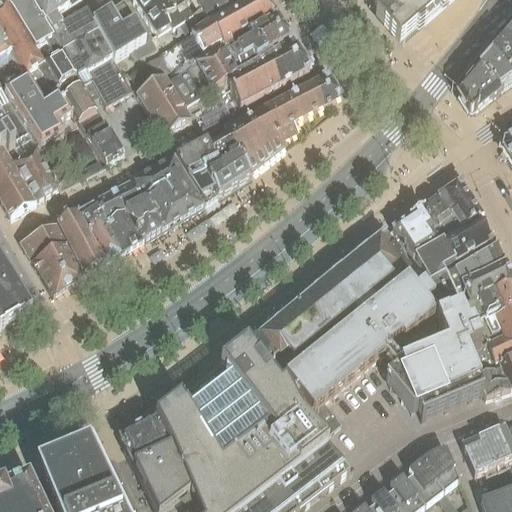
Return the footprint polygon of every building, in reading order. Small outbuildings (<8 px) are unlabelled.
[(81,93),(24,0),(19,0),(4,11),(54,90),(62,104),(81,93)] [(24,0),(81,93),(90,88),(85,79),(103,68),(102,67),(110,63),(112,67),(115,65),(91,27),(85,17),(86,16),(81,7),(69,14),(67,15),(56,0),(24,0)] [(56,0),(67,15),(69,14),(81,7),(76,0),(56,0)] [(183,41),(187,39),(206,29),(191,4),(197,0),(133,0),(134,2),(129,5),(142,24),(154,42),(169,32),(171,35),(177,31),(183,41)] [(197,0),(191,4),(206,29),(248,4),(255,0),(197,0)] [(425,0),(362,0),(366,5),(366,4),(371,9),(369,11),(371,12),(379,20),(378,21),(379,21),(380,23),(381,22),(400,45),(399,45),(401,48),(404,45),(421,31),(423,29),(439,15),(425,0)] [(425,0),(439,15),(445,10),(445,11),(447,8),(456,0),(425,0)] [(249,5),(248,4),(206,29),(187,39),(201,60),(220,49),(222,53),(267,29),(274,25),(256,1),(249,5)] [(122,8),(91,27),(115,65),(144,47),(133,27),(132,28),(122,8)] [(0,46),(40,112),(55,102),(49,92),(54,90),(4,11),(0,13),(0,46)] [(267,30),(267,29),(222,53),(198,66),(199,68),(194,70),(168,86),(184,113),(210,98),(225,89),(239,80),(282,54),(281,52),(289,47),(274,26),(267,30)] [(40,112),(0,46),(0,99),(16,126),(40,112)] [(511,87),(511,56),(504,48),(490,62),(511,87)] [(239,80),(225,89),(239,114),(256,105),(274,96),(308,78),(308,77),(290,49),(282,54),(239,80)] [(511,87),(490,62),(477,77),(496,101),(511,89),(511,87)] [(125,87),(115,65),(112,67),(110,63),(102,67),(103,68),(85,79),(90,88),(81,93),(90,107),(99,103),(104,112),(132,97),(125,87)] [(477,77),(467,89),(456,103),(466,118),(467,118),(474,119),(490,106),(496,101),(477,77)] [(135,100),(161,141),(162,143),(190,128),(164,82),(135,100)] [(314,89),(305,94),(317,118),(334,109),(340,106),(340,105),(338,101),(334,96),(332,92),(326,83),(325,83),(314,88),(314,89)] [(60,105),(62,104),(54,90),(49,92),(55,102),(40,112),(61,143),(78,133),(74,126),(60,105)] [(90,107),(81,93),(62,104),(76,125),(101,165),(105,172),(123,162),(96,119),(90,107)] [(297,128),(317,118),(305,94),(284,104),(297,128)] [(0,152),(2,156),(11,170),(34,155),(16,126),(0,99),(0,152)] [(264,115),(276,139),(292,131),(297,128),(284,104),(264,115)] [(61,143),(40,112),(16,126),(34,155),(39,163),(64,148),(61,143)] [(243,126),(255,149),(276,139),(264,115),(243,126)] [(224,136),(237,158),(255,149),(243,126),(224,136)] [(237,158),(250,182),(284,155),(280,149),(297,140),(292,131),(276,139),(255,149),(237,158)] [(188,185),(204,176),(235,159),(237,158),(224,136),(222,137),(226,145),(226,146),(227,145),(228,147),(214,153),(210,144),(176,163),(188,185)] [(503,148),(501,155),(502,155),(507,164),(508,164),(511,171),(511,142),(503,148)] [(11,170),(19,185),(35,211),(60,196),(56,189),(39,163),(34,155),(11,170)] [(0,196),(19,185),(11,170),(2,156),(0,156),(0,196)] [(250,182),(237,158),(235,159),(204,176),(218,202),(249,183),(250,182)] [(155,203),(172,231),(203,213),(188,185),(176,163),(174,164),(174,163),(129,190),(141,210),(155,203)] [(57,187),(61,195),(102,174),(98,166),(57,187)] [(188,185),(203,213),(216,204),(218,202),(204,176),(188,185)] [(35,211),(19,185),(0,196),(0,208),(10,226),(35,211)] [(93,209),(105,229),(123,220),(141,210),(129,190),(93,209)] [(440,230),(432,234),(440,248),(441,248),(480,224),(482,223),(477,214),(463,192),(462,192),(456,191),(445,198),(437,204),(445,217),(436,223),(440,230)] [(155,203),(141,210),(123,220),(141,249),(172,231),(155,203)] [(409,224),(391,237),(411,265),(436,251),(440,248),(432,234),(440,230),(436,223),(445,217),(437,204),(422,215),(408,224),(409,224)] [(86,239),(105,229),(93,209),(75,220),(86,239)] [(82,285),(104,272),(86,239),(75,220),(56,231),(53,233),(68,259),(78,278),(82,285)] [(123,220),(105,229),(124,260),(141,249),(123,220)] [(480,224),(441,248),(454,269),(494,246),(480,224)] [(86,239),(104,272),(124,260),(105,229),(86,239)] [(19,249),(35,277),(68,259),(53,233),(19,249)] [(255,348),(251,351),(264,367),(267,366),(268,365),(278,379),(334,348),(337,352),(285,392),(278,397),(300,427),(318,446),(322,443),(318,438),(335,424),(323,409),(374,368),(379,364),(384,360),(390,367),(392,366),(398,361),(402,366),(396,371),(397,372),(399,376),(402,385),(405,384),(437,370),(450,365),(452,370),(463,366),(462,361),(480,354),(472,336),(467,338),(457,314),(459,314),(450,294),(444,281),(441,277),(454,269),(441,248),(440,248),(437,251),(411,265),(404,269),(389,248),(384,242),(330,286),(304,307),(300,311),(255,348)] [(496,250),(444,281),(450,294),(476,281),(477,282),(504,269),(496,250)] [(52,304),(82,285),(77,278),(78,278),(68,259),(35,277),(52,304)] [(476,281),(450,294),(459,314),(511,288),(504,269),(477,282),(476,281)] [(0,337),(22,324),(21,323),(21,322),(20,321),(21,315),(16,314),(17,307),(14,301),(3,283),(0,278),(0,337)] [(511,288),(457,314),(467,338),(472,336),(480,354),(503,344),(495,324),(511,316),(511,288)] [(511,360),(511,316),(495,324),(503,344),(480,354),(462,361),(472,386),(475,384),(500,375),(498,370),(495,372),(493,369),(511,360)] [(210,382),(176,408),(194,436),(170,455),(131,474),(150,511),(250,511),(260,505),(272,496),(311,467),(326,456),(318,446),(299,427),(278,397),(274,399),(245,355),(210,382)] [(509,399),(511,398),(511,360),(493,369),(495,372),(498,370),(500,375),(509,399)] [(500,375),(475,384),(484,406),(501,402),(509,399),(500,375)] [(194,436),(176,408),(153,426),(164,446),(169,455),(170,455),(194,436)] [(153,426),(121,444),(119,448),(127,464),(131,473),(132,473),(143,467),(169,455),(164,446),(153,426)] [(502,434),(460,452),(472,482),(482,478),(484,483),(509,473),(507,468),(511,465),(511,453),(503,432),(502,432),(502,434)] [(428,464),(419,470),(422,474),(443,500),(457,489),(458,488),(445,456),(443,452),(431,461),(428,464)] [(326,456),(311,467),(272,496),(286,511),(306,511),(349,479),(326,456)] [(50,511),(116,511),(115,510),(90,458),(37,479),(50,511)] [(410,484),(404,488),(421,511),(427,511),(443,500),(422,474),(419,470),(410,477),(407,480),(410,484)] [(27,484),(0,494),(0,511),(41,511),(33,491),(29,483),(27,484)] [(391,498),(385,503),(391,511),(421,511),(404,488),(401,484),(400,485),(393,490),(391,492),(388,494),(391,498)] [(511,511),(511,495),(481,508),(482,511),(511,511)] [(286,511),(272,496),(260,505),(264,511),(286,511)] [(371,511),(391,511),(385,503),(382,499),(381,500),(373,506),(372,506),(369,509),(371,511)] [(468,511),(466,511),(453,511),(444,500),(438,505),(441,511),(468,511)]
